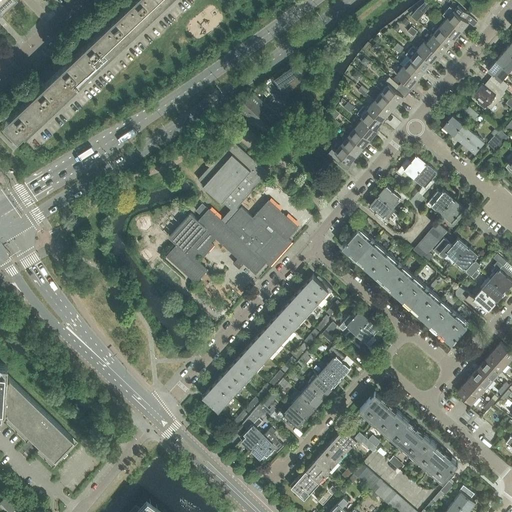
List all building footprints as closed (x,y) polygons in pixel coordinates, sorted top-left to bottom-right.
[(0,0),(0,8),(8,0),(0,0)] [(19,135),(163,0),(131,0),(116,15),(115,14),(114,15),(113,13),(110,16),(111,18),(111,19),(91,38),(90,37),(90,38),(89,36),(86,39),(87,40),(86,41),(87,42),(67,61),(66,60),(65,61),(64,59),(61,62),(62,64),(63,65),(43,84),(42,83),(41,83),(40,82),(37,85),(38,86),(38,87),(38,88),(18,107),(18,106),(17,106),(16,105),(13,108),(14,109),(14,110),(4,120),(19,135)] [(418,7),(424,12),(431,4),(426,0),(418,7)] [(477,21),(468,13),(458,5),(454,9),(449,5),(442,14),(461,30),(468,21),(474,26),(477,21)] [(417,21),(424,12),(418,7),(411,16),(417,21)] [(454,38),(461,30),(442,14),(447,18),(440,26),(454,38)] [(410,22),(407,19),(406,17),(402,21),(406,25),(410,22)] [(448,46),(454,38),(440,26),(433,33),(448,46)] [(441,55),(448,46),(433,33),(426,42),(424,40),(424,41),(441,55)] [(440,55),(441,55),(424,41),(418,48),(432,61),(439,53),(440,55)] [(399,52),(402,50),(396,44),(393,47),(399,52)] [(425,69),(432,61),(418,48),(410,57),(425,69)] [(509,69),(511,65),(511,53),(506,48),(497,58),(509,69)] [(410,57),(407,54),(400,63),(403,66),(403,65),(418,77),(425,69),(410,57)] [(369,61),(364,57),(361,61),(365,65),(369,61)] [(300,58),(273,78),(290,97),(308,68),(300,58)] [(501,78),(509,69),(497,58),(489,68),(489,69),(488,72),(492,74),(492,73),(493,73),(490,78),(504,90),(509,85),(501,78)] [(411,86),(418,77),(403,65),(403,66),(396,74),(403,80),(399,84),(409,92),(413,87),(411,86)] [(409,92),(399,84),(389,76),(385,80),(388,83),(382,91),(396,103),(403,95),(405,97),(409,92)] [(504,90),(490,78),(485,84),(483,82),(475,92),(481,97),(477,102),(484,107),(486,105),(493,110),(496,106),(494,104),(497,101),(505,91),(504,90)] [(363,95),(366,91),(360,86),(357,90),(363,95)] [(265,133),(280,117),(253,91),(237,108),(248,117),(248,121),(250,123),(254,124),(265,133)] [(390,111),(396,103),(382,91),(375,99),(390,111)] [(346,103),(352,108),(354,106),(348,101),(347,102),(342,98),(341,100),(346,104),(346,103)] [(382,120),(390,111),(375,99),(368,107),(382,120)] [(368,107),(367,108),(364,105),(357,113),(362,118),(363,117),(375,128),(382,120),(368,107)] [(469,115),(473,110),(469,106),(464,111),(469,115)] [(473,110),(469,115),(474,120),(479,114),(473,110)] [(454,133),(463,122),(453,114),(444,124),(454,133)] [(370,138),(377,130),(375,128),(363,117),(362,118),(356,125),(370,138)] [(336,128),(338,125),(332,120),(330,123),(336,128)] [(464,141),(473,131),(463,122),(454,133),(464,141)] [(364,146),(370,138),(356,125),(349,134),(364,146)] [(499,134),(505,140),(508,137),(501,130),(501,131),(499,134)] [(475,150),(484,140),(473,131),(464,141),(475,150)] [(505,140),(499,134),(497,133),(496,134),(487,143),(496,151),(506,141),(505,140)] [(357,154),(364,146),(349,134),(342,142),(357,154)] [(234,204),(237,207),(262,179),(257,175),(264,167),(233,140),(198,178),(204,184),(204,185),(222,201),(222,200),(231,208),(234,204)] [(349,163),(357,154),(342,142),(335,150),(332,148),(328,153),(347,169),(351,164),(349,163)] [(415,176),(427,162),(416,154),(412,159),(407,158),(397,170),(401,173),(406,169),(415,176)] [(431,177),(433,176),(437,171),(427,162),(415,176),(423,183),(420,189),(418,191),(417,190),(409,199),(416,208),(426,197),(423,194),(434,181),(431,177)] [(379,194),(392,205),(400,196),(406,200),(409,196),(397,186),(394,189),(388,184),(379,194)] [(442,212),(454,198),(443,189),(441,192),(438,189),(427,203),(430,205),(431,203),(437,208),(435,210),(440,214),(442,211),(442,212)] [(385,214),(392,205),(379,194),(370,204),(377,210),(374,213),(387,223),(390,219),(385,214)] [(454,198),(442,212),(453,220),(451,222),(454,225),(465,212),(462,209),(464,206),(454,198)] [(178,241),(177,243),(178,243),(168,254),(196,280),(207,269),(194,257),(199,252),(202,255),(213,243),(210,240),(215,235),(238,256),(233,262),(239,267),(244,262),(255,272),(265,261),(269,265),(291,241),(287,238),(298,226),(269,200),(253,217),(242,207),(240,209),(237,207),(234,204),(231,208),(220,219),(209,208),(209,209),(203,216),(199,219),(197,220),(210,231),(206,235),(202,232),(190,245),(194,248),(191,252),(178,241)] [(203,203),(196,210),(203,216),(209,209),(203,203)] [(197,220),(199,219),(191,212),(169,236),(177,243),(178,241),(191,252),(194,248),(190,245),(202,232),(206,235),(210,231),(197,220)] [(434,226),(444,234),(447,230),(438,222),(434,226)] [(370,269),(388,249),(360,225),(343,245),(370,269)] [(440,239),(444,234),(434,226),(430,230),(440,239)] [(436,243),(440,239),(430,230),(426,235),(436,243)] [(432,248),(436,243),(426,235),(422,239),(432,248)] [(456,259),(468,245),(458,236),(452,243),(450,240),(449,241),(444,237),(434,248),(442,256),(443,256),(448,251),(456,259)] [(428,252),(432,248),(422,239),(419,244),(428,252)] [(424,257),(428,252),(419,244),(414,248),(424,257)] [(470,274),(475,268),(481,262),(476,258),(479,254),(468,245),(456,259),(466,267),(465,269),(470,274)] [(398,293),(415,274),(388,249),(370,269),(398,293)] [(489,275),(505,289),(511,281),(511,272),(503,265),(507,261),(498,252),(494,257),(497,260),(494,263),(496,265),(492,270),(493,271),(489,275)] [(475,268),(470,274),(474,277),(479,272),(475,268)] [(300,288),(318,304),(333,288),(320,276),(318,278),(313,274),(300,288)] [(425,317),(442,297),(415,274),(398,293),(425,317)] [(497,299),(505,289),(489,275),(489,276),(491,277),(483,287),(497,299)] [(488,309),(497,299),(483,287),(475,295),(470,292),(458,285),(455,289),(456,294),(462,300),(466,296),(478,306),(481,303),(488,309)] [(306,317),(318,304),(300,288),(288,301),(306,317)] [(469,321),(468,320),(442,297),(425,317),(452,341),(469,321)] [(342,302),(341,302),(338,299),(327,311),(331,314),(342,302)] [(294,331),(306,317),(288,301),(276,315),(294,331)] [(357,332),(369,318),(359,309),(353,316),(350,313),(339,325),(343,328),(348,324),(357,332)] [(329,320),(330,316),(327,313),(323,318),(324,318),(317,326),(321,329),(329,320)] [(282,344),(294,331),(276,315),(263,328),(282,344)] [(373,334),(379,327),(369,318),(357,332),(366,339),(362,345),(366,348),(376,336),(373,334)] [(330,332),(331,332),(337,324),(333,320),(326,328),(330,332)] [(269,358),(282,344),(263,328),(251,342),(269,358)] [(305,340),(309,343),(320,331),(316,328),(305,340)] [(331,332),(330,332),(326,328),(322,332),(330,340),(334,335),(331,332)] [(494,349),(508,361),(511,357),(511,349),(502,340),(494,349)] [(257,371),(269,358),(251,342),(239,355),(257,371)] [(294,354),(297,357),(308,345),(304,342),(294,354)] [(328,364),(341,375),(350,365),(343,359),(346,357),(333,345),(329,349),(335,356),(328,364)] [(351,347),(348,351),(355,358),(359,353),(351,347)] [(501,369),(508,361),(494,349),(487,357),(501,369)] [(300,357),(306,363),(311,358),(307,354),(309,352),(307,350),(300,357)] [(245,384),(257,371),(239,355),(227,368),(245,384)] [(282,367),(286,371),(296,358),(292,355),(282,367)] [(494,377),(501,369),(487,357),(480,365),(494,377)] [(0,409),(3,410),(3,408),(5,408),(5,410),(21,426),(32,436),(25,443),(35,453),(42,446),(53,457),(61,449),(62,451),(66,447),(64,446),(72,437),(40,405),(8,375),(7,376),(5,376),(6,365),(0,364),(0,409)] [(294,369),(298,372),(302,368),(298,364),(294,369)] [(332,385),(341,375),(328,364),(319,373),(332,385)] [(487,385),(494,377),(480,365),(473,373),(487,385)] [(233,398),(245,384),(227,368),(215,381),(233,398)] [(270,381),(273,384),(274,384),(284,372),(281,369),(270,381)] [(293,377),(298,372),(294,369),(289,374),(293,377)] [(324,395),(332,385),(319,373),(310,383),(324,395)] [(480,394),(487,385),(473,373),(465,381),(480,394)] [(284,387),(289,382),(285,378),(284,379),(282,378),(279,382),(284,387)] [(219,413),(233,398),(215,381),(203,395),(208,399),(206,401),(219,413)] [(472,402),(480,394),(465,381),(458,390),(472,402)] [(257,394),(261,397),(271,385),(268,382),(257,394)] [(315,405),(324,395),(310,383),(301,393),(315,405)] [(501,394),(506,388),(503,385),(498,391),(501,394)] [(387,433),(403,414),(376,390),(360,408),(372,418),(371,419),(375,423),(377,422),(387,431),(385,432),(387,433)] [(306,415),(315,405),(301,393),(293,403),(306,415)] [(507,397),(508,395),(505,393),(500,398),(503,401),(505,399),(509,402),(510,400),(507,397)] [(245,408),(249,411),(260,399),(256,395),(245,408)] [(273,405),(270,408),(261,401),(258,406),(262,410),(264,411),(269,416),(276,408),(273,405)] [(297,425),(306,415),(293,403),(285,411),(279,407),(276,411),(288,422),(291,419),(293,421),(297,425)] [(264,411),(262,410),(258,406),(242,422),(248,427),(240,436),(251,447),(264,434),(256,427),(263,420),(259,417),(264,411)] [(237,425),(247,413),(244,410),(234,421),(237,425)] [(414,457),(431,438),(403,414),(387,433),(388,434),(389,433),(399,442),(398,443),(403,447),(404,446),(414,455),(413,456),(414,457)] [(377,445),(372,441),(360,431),(355,437),(343,427),(334,438),(347,450),(356,440),(360,444),(362,441),(373,451),(376,448),(377,446),(377,445)] [(263,458),(274,447),(277,450),(283,444),(276,438),(276,437),(268,429),(264,434),(251,447),(263,458)] [(338,460),(347,450),(334,438),(324,448),(338,460)] [(432,470),(443,480),(459,462),(431,438),(414,457),(416,459),(417,457),(427,466),(426,467),(430,471),(432,470)] [(328,471),(338,460),(324,448),(315,459),(328,471)] [(390,460),(401,469),(405,464),(395,455),(390,460)] [(319,481),(328,471),(315,459),(306,469),(319,481)] [(358,476),(366,466),(362,463),(354,473),(358,476)] [(362,480),(371,470),(366,466),(358,476),(362,480)] [(346,478),(351,472),(347,468),(342,474),(346,478)] [(305,497),(319,481),(306,469),(291,485),(305,497)] [(367,484),(375,474),(371,470),(362,480),(367,484)] [(353,482),(358,476),(354,473),(353,474),(349,478),(353,482)] [(371,488),(380,478),(375,474),(367,484),(371,488)] [(375,491),(384,482),(380,478),(371,488),(375,491)] [(444,491),(443,492),(446,494),(454,484),(449,480),(441,489),(444,491)] [(255,481),(253,483),(259,490),(262,487),(255,481)] [(380,495),(388,486),(384,482),(375,491),(380,495)] [(329,490),(333,493),(337,489),(333,485),(329,490)] [(384,499),(392,489),(388,486),(380,495),(384,499)] [(389,503),(397,493),(392,489),(384,499),(389,503)] [(436,500),(443,492),(444,491),(441,489),(433,498),(436,500)] [(323,504),(333,493),(329,490),(319,500),(323,504)] [(455,500),(469,511),(477,501),(462,490),(455,500)] [(393,507),(401,497),(397,493),(389,503),(393,507)] [(10,511),(17,505),(8,494),(0,501),(10,511)] [(166,511),(149,499),(145,496),(138,505),(142,508),(138,511),(166,511)] [(347,511),(342,507),(348,500),(344,496),(328,511),(347,511)] [(397,511),(406,501),(401,497),(393,507),(397,511)] [(428,510),(436,500),(433,498),(425,507),(428,510)] [(451,511),(468,511),(469,511),(455,500),(448,509),(451,511)] [(398,511),(403,511),(410,505),(406,501),(397,511),(398,511)]
